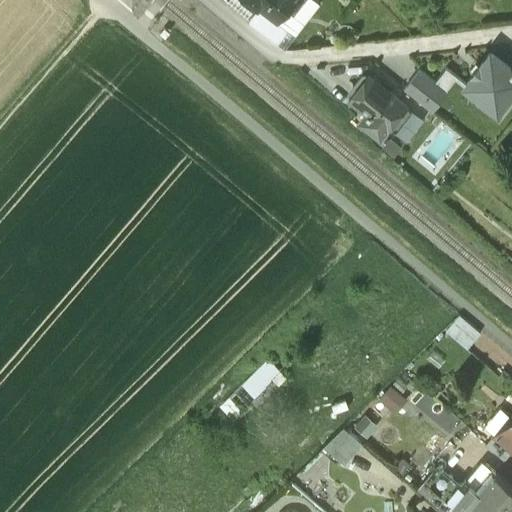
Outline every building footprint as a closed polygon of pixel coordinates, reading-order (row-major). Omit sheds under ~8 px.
[(244,0),(257,10),(274,23),(275,21),(286,8),(287,9),(296,7),(301,0),(244,0)] [(274,23),(257,10),(248,22),(276,43),(287,30),(275,21),(274,23)] [(489,51),(465,83),(496,107),(511,87),(511,66),(510,67),(489,51)] [(435,79),(419,67),(403,86),(432,108),(447,89),(446,88),(435,79)] [(456,75),(445,67),(435,79),(446,88),(456,75)] [(404,103),(367,75),(363,79),(358,80),(353,86),(354,91),(350,97),(368,111),(387,126),(390,122),(392,124),(404,109),(401,107),(404,103)] [(387,126),(368,111),(360,120),(379,135),(387,126)] [(443,325),(465,345),(479,329),(457,310),(443,325)] [(375,418),(380,422),(402,392),(386,380),(354,424),(365,431),(375,418)] [(511,416),(508,413),(491,433),(511,450),(511,416)] [(318,441),(337,458),(356,437),(338,420),(318,441)] [(477,450),(488,434),(485,431),(481,437),(468,427),(460,438),(477,450)] [(464,488),(436,465),(415,490),(441,511),(443,511),(451,504),(464,488)] [(464,488),(451,504),(460,511),(506,511),(511,505),(511,488),(484,465),(464,488)] [(276,503),(273,511),(300,511),(301,510),(276,503)]
